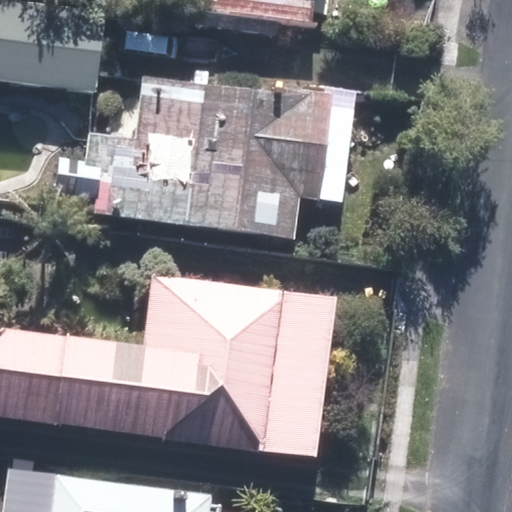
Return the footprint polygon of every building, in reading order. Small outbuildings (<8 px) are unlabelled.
[(191,0),(188,24),(310,39),(315,0),(191,0)] [(100,21),(0,9),(0,95),(90,106),(100,21)] [(46,164),(41,208),(83,213),(81,228),(287,253),(292,211),(310,213),(323,105),(133,82),(125,147),(78,141),(75,168),(46,164)] [(0,437),(305,477),(327,308),(140,284),(129,363),(0,346),(0,437)] [(215,511),(217,504),(1,476),(0,487),(0,511),(215,511)]
